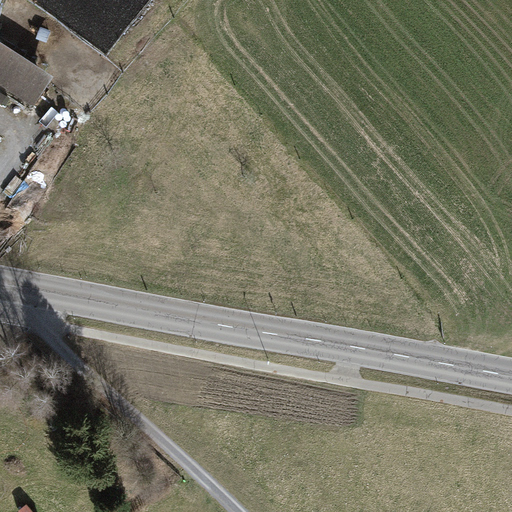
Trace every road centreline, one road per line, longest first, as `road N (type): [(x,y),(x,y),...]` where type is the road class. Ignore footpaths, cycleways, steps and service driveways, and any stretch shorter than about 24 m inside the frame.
road 1 (tertiary): [(511,377),(0,282)]
road 2 (track): [(38,289),(38,324),(240,511)]
